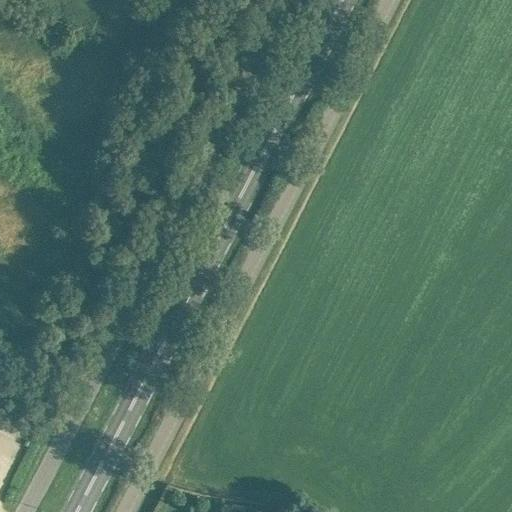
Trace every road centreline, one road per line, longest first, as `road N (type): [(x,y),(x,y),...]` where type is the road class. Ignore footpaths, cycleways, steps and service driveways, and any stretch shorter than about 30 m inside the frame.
road 1 (unclassified): [(125,511),(394,0)]
road 2 (unclassified): [(24,511),(290,0)]
road 3 (primary): [(78,511),(337,0)]
